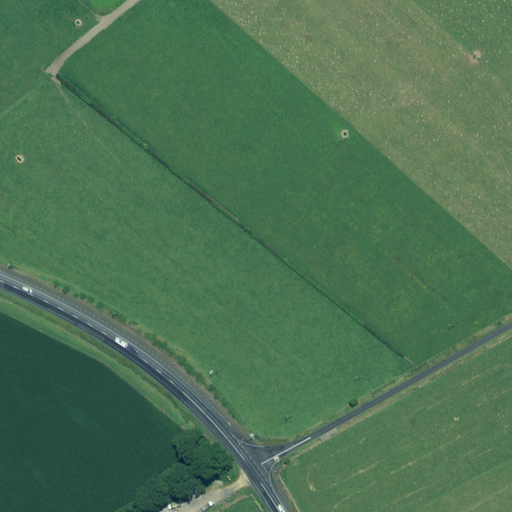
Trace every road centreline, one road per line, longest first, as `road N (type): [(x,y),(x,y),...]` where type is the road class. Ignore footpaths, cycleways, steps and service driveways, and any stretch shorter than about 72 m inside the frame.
road 1 (primary): [(0,280),(75,316),(157,370),(251,470)]
road 2 (unclassified): [(251,470),(511,322)]
